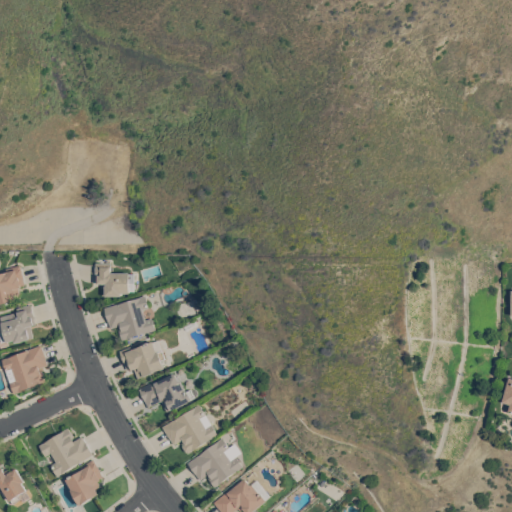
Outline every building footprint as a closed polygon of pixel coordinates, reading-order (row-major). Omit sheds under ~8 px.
[(129,272),(129,273),(135,273),(135,291),(130,291),(130,292),(121,292),(121,295),(105,295),(105,287),(102,287),(102,282),(97,282),(97,277),(96,277),(96,262),(111,262),(111,272),(129,272)] [(0,272),(7,271),(6,268),(21,264),(26,284),(22,285),(22,287),(20,287),(21,293),(15,294),(16,299),(0,303),(0,272)] [(145,294),(149,307),(142,309),(145,319),(152,317),(155,329),(123,340),(119,328),(121,328),(120,325),(111,328),(104,307),(145,294)] [(0,316),(17,311),(16,307),(31,303),(36,323),(31,325),(34,337),(15,342),(14,339),(6,341),(6,340),(1,342),(0,338),(0,323),(1,323),(0,316)] [(195,320),(197,324),(186,330),(184,326),(195,320)] [(159,339),(162,348),(157,350),(157,352),(163,350),(166,358),(162,359),(165,368),(139,378),(135,368),(132,369),(131,367),(127,369),(120,350),(134,345),(135,347),(153,340),(153,341),(159,339)] [(1,359),(41,344),(47,358),(46,358),(48,364),(39,367),(40,370),(42,369),(47,381),(14,393),(1,359)] [(140,388),(154,381),(154,382),(175,372),(179,380),(180,379),(186,391),(191,389),(195,396),(191,398),(191,399),(167,411),(162,400),(149,407),(140,388)] [(509,377),(511,377),(511,410),(509,410),(511,404),(502,401),(509,377)] [(199,403),(205,415),(200,418),(206,427),(211,423),(218,434),(188,453),(187,451),(186,452),(182,445),(183,445),(182,443),(184,442),(182,439),(175,444),(171,439),(170,439),(162,426),(199,403)] [(68,427),(74,437),(72,438),(74,440),(82,435),(94,454),(57,476),(51,465),(56,461),(51,452),(45,456),(39,445),(68,427)] [(222,437),(229,447),(224,451),(231,459),(236,456),(243,466),(216,487),(209,477),(210,476),(208,473),(200,480),(188,462),(222,437)] [(71,489),(72,489),(66,479),(83,469),(81,466),(94,458),(101,471),(104,476),(100,478),(101,479),(99,481),(102,485),(97,488),(99,493),(80,505),(71,489)] [(30,496),(23,500),(21,498),(14,503),(11,499),(10,500),(0,484),(0,467),(2,466),(5,471),(9,468),(11,471),(17,467),(26,481),(23,482),(28,489),(27,490),(30,496)] [(252,511),(246,511),(244,509),(242,511),(239,507),(233,511),(222,511),(214,502),(226,492),(227,493),(245,478),(251,485),(257,479),(271,495),(252,511)]
